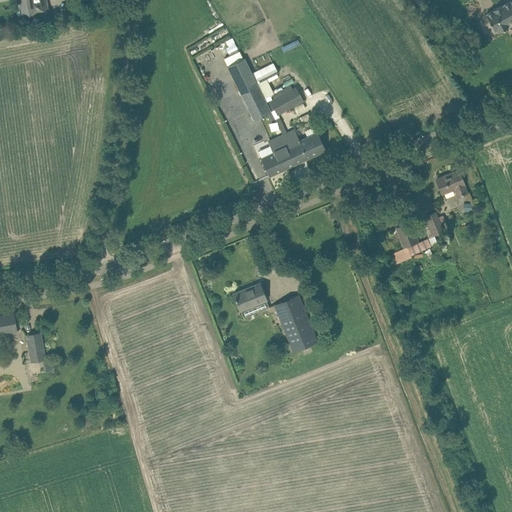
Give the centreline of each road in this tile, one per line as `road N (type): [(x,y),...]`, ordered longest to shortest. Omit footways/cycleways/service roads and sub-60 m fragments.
road 1 (tertiary): [(102,268),(511,105)]
road 2 (unclassified): [(102,268),(123,86),(124,0)]
